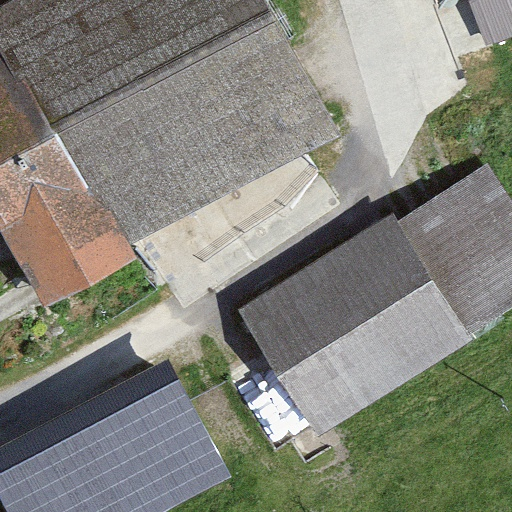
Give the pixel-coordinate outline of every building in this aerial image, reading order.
[(284,0),(30,0),(12,10),(33,25),(135,242),(145,238),(351,124),(284,0)] [(511,0),(485,0),(493,28),(511,22),(511,0)] [(135,242),(33,25),(0,39),(0,217),(20,208),(59,292),(150,249),(145,238),(135,242)] [(511,188),(486,149),(253,302),(329,417),(511,296),(511,188)] [(125,389),(13,453),(47,511),(124,511),(178,480),(125,389)]
